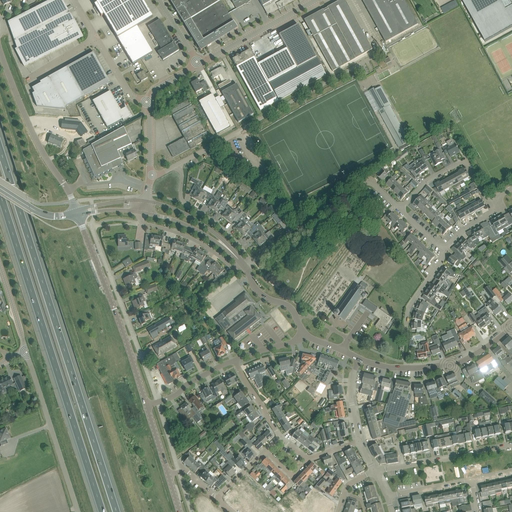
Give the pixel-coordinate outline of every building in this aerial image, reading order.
[(74,20),(61,0),(51,0),(8,22),(17,49),(15,50),(24,66),(82,36),(74,20)] [(141,0),(94,0),(97,4),(94,5),(101,17),(103,15),(133,64),(152,53),(137,27),(152,18),(141,0)] [(219,0),(169,0),(173,6),(174,7),(175,10),(176,11),(178,15),(181,19),(181,20),(182,21),(184,20),(185,22),(183,23),(198,48),(200,51),(207,47),(212,44),(238,28),(237,27),(234,23),(228,13),(220,0),(219,0)] [(231,0),(236,9),(251,1),(250,0),(231,0)] [(271,13),(271,12),(293,0),(259,0),(266,13),(267,15),(271,13)] [(304,20),(333,71),(372,50),(344,0),(340,0),(327,7),(327,8),(323,10),(304,20)] [(362,0),(386,43),(397,36),(418,25),(404,0),(362,0)] [(456,0),(441,8),(444,14),(459,6),(456,0)] [(511,0),(461,0),(485,42),(511,26),(511,0)] [(179,51),(176,47),(159,19),(147,27),(162,50),(158,52),(163,60),(179,51)] [(279,35),(297,68),(316,58),(298,25),(279,35)] [(297,68),(268,84),(266,80),(270,77),(265,68),(261,70),(254,58),(250,50),(241,55),(241,56),(239,57),(239,56),(238,55),(237,55),(236,56),(236,57),(232,59),(260,111),(325,75),(316,58),(297,68)] [(37,107),(65,110),(65,107),(110,82),(96,59),(97,58),(94,52),(84,57),(85,59),(67,69),(67,67),(58,72),(58,74),(50,78),(49,77),(40,82),(41,83),(32,88),(34,93),(32,94),(37,107)] [(231,82),(230,81),(224,70),(224,71),(222,67),(218,69),(218,68),(210,72),(213,76),(210,77),(212,80),(214,79),(214,78),(221,74),(224,80),(222,81),(223,83),(218,86),(219,89),(231,82)] [(148,78),(144,71),(142,68),(139,70),(135,73),(141,82),(148,78)] [(191,83),(193,88),(196,93),(202,89),(204,92),(210,89),(205,81),(200,84),(197,80),(191,83)] [(232,87),(222,92),(222,93),(223,95),(236,118),(238,123),(253,114),(251,110),(236,84),(232,87)] [(374,88),(369,91),(380,110),(379,111),(399,148),(399,147),(400,150),(411,145),(409,142),(410,142),(390,105),(391,105),(381,86),(375,90),(374,88)] [(123,121),(131,117),(124,105),(124,106),(120,109),(110,91),(92,101),(107,128),(123,120),(123,121)] [(212,94),(198,102),(216,135),(230,127),(220,108),(215,99),(212,94)] [(194,111),(197,109),(192,99),(170,111),(185,138),(168,146),(174,157),(209,138),(194,111)] [(62,121),(61,129),(76,130),(81,137),(87,132),(80,123),(65,121),(62,121)] [(124,128),(92,145),(97,155),(115,147),(117,151),(130,145),(131,145),(124,128)] [(48,143),(60,148),(64,140),(51,135),(48,143)] [(77,149),(86,145),(83,139),(74,142),(77,149)] [(448,146),(443,149),(446,155),(449,153),(451,157),(454,155),(454,154),(459,151),(460,151),(457,147),(456,144),(450,147),(449,146),(448,146)] [(84,150),(83,150),(95,177),(123,164),(120,158),(126,156),(128,160),(133,158),(133,159),(137,157),(137,156),(136,155),(134,150),(133,151),(130,145),(117,151),(115,147),(97,155),(92,145),(90,146),(84,150)] [(429,155),(430,158),(432,162),(435,166),(442,162),(442,160),(445,158),(442,154),(440,149),(434,152),(429,155)] [(421,163),(417,165),(423,172),(424,172),(426,171),(426,170),(428,168),(425,164),(426,163),(425,161),(423,157),(423,158),(419,160),(421,163)] [(423,172),(417,165),(415,162),(410,166),(411,168),(408,170),(410,173),(412,176),(415,180),(419,178),(421,176),(420,175),(423,172)] [(386,169),(385,170),(383,166),(379,169),(375,171),(375,172),(376,171),(378,173),(379,174),(377,176),(383,181),(388,176),(387,174),(389,172),(386,169)] [(467,171),(465,172),(463,169),(458,171),(459,173),(463,180),(464,180),(468,178),(469,180),(471,179),(467,171)] [(454,175),(460,185),(465,183),(463,180),(459,173),(454,175)] [(226,174),(220,182),(226,186),(232,178),(226,174)] [(454,175),(450,178),(454,185),(456,188),(460,185),(454,175)] [(394,176),(390,181),(386,185),(390,188),(396,182),(394,180),(396,178),(396,177),(394,176)] [(445,180),(449,188),(451,190),(453,189),(452,187),(454,185),(450,178),(445,180)] [(445,180),(440,183),(445,190),(449,188),(445,180)] [(192,197),(197,200),(203,189),(200,188),(203,184),(197,181),(192,190),(195,192),(192,197)] [(445,190),(440,183),(440,181),(435,184),(440,193),(445,190)] [(400,186),(396,182),(390,188),(394,192),(400,186)] [(398,196),(404,189),(402,188),(404,186),(402,184),(400,186),(394,192),(398,196)] [(401,201),(408,193),(409,191),(409,190),(406,187),(404,189),(398,196),(397,197),(401,201)] [(203,189),(197,200),(202,203),(205,198),(208,199),(211,194),(209,193),(206,191),(203,189)] [(210,202),(207,206),(212,210),(219,198),(223,193),(219,191),(216,197),(212,195),(211,194),(208,199),(211,201),(210,202)] [(219,198),(212,210),(217,213),(220,209),(221,208),(223,209),(227,204),(228,202),(229,202),(228,202),(223,199),(226,195),(223,193),(219,198)] [(417,208),(418,207),(426,199),(422,196),(420,196),(420,197),(412,204),(417,208)] [(430,202),(426,199),(418,207),(421,211),(428,205),(430,202)] [(482,200),(477,203),(481,210),(484,208),(484,207),(485,206),(482,200)] [(472,205),(475,212),(476,211),(477,212),(480,211),(481,210),(477,203),(472,205)] [(234,210),(232,208),(227,204),(223,209),(226,211),(225,212),(222,216),(227,220),(233,212),(234,210)] [(272,205),(268,208),(273,214),(276,211),(272,205)] [(425,215),(431,208),(428,205),(421,211),(425,215)] [(467,208),(471,215),(472,215),(475,213),(474,212),(475,212),(472,205),(467,208)] [(431,208),(425,215),(429,218),(437,210),(433,206),(431,208)] [(466,217),(462,211),(461,208),(455,211),(456,214),(458,214),(459,216),(462,221),(462,220),(465,218),(465,217),(466,217)] [(471,216),(471,215),(467,208),(462,211),(466,217),(467,216),(467,217),(471,216)] [(235,219),(238,221),(242,216),(241,216),(244,213),(240,210),(238,212),(235,209),(234,210),(233,212),(227,220),(231,224),(235,219)] [(437,210),(435,212),(429,218),(433,222),(438,217),(441,214),(437,210)] [(391,214),(389,212),(384,217),(388,221),(387,222),(389,224),(391,222),(397,216),(394,213),(393,214),(392,213),(391,214)] [(497,217),(503,229),(511,224),(509,219),(506,220),(503,214),(497,217)] [(249,222),(250,222),(247,219),(246,221),(242,216),(238,221),(240,223),(236,228),(240,232),(247,225),(248,224),(249,222)] [(399,220),(400,218),(397,216),(391,222),(393,224),(391,226),(393,228),(400,220),(399,220)] [(436,227),(445,218),(443,216),(440,219),(438,217),(433,222),(432,223),(436,227)] [(491,228),(497,240),(501,238),(498,232),(503,229),(497,217),(491,221),(494,227),(491,228)] [(436,227),(440,230),(449,222),(447,220),(445,218),(436,227)] [(400,220),(393,228),(395,230),(397,227),(399,229),(405,223),(402,220),(401,221),(400,220)] [(248,224),(247,225),(240,232),(244,236),(248,232),(251,234),(255,231),(257,228),(253,224),(252,224),(250,222),(249,222),(248,224)] [(440,230),(439,232),(443,235),(449,230),(452,227),(451,227),(453,226),(449,222),(440,230)] [(402,234),(404,236),(406,234),(404,232),(408,228),(407,227),(408,226),(405,223),(399,229),(403,233),(402,234)] [(252,237),(256,242),(265,235),(263,232),(264,232),(264,231),(264,230),(260,225),(259,226),(257,228),(255,231),(257,234),(252,237)] [(491,228),(490,227),(490,225),(489,226),(483,229),(481,226),(477,229),(481,237),(483,240),(489,236),(491,235),(495,241),(496,240),(497,240),(491,228)] [(469,237),(471,240),(475,245),(479,243),(479,242),(479,241),(479,240),(478,239),(481,237),(477,229),(472,231),(474,235),(469,237)] [(265,235),(256,242),(259,247),(265,242),(268,245),(272,242),(273,242),(276,239),(274,236),(270,239),(266,234),(265,235)] [(118,247),(122,246),(128,246),(128,241),(126,241),(126,235),(118,236),(118,244),(118,247)] [(145,244),(144,247),(144,250),(147,251),(148,247),(151,247),(152,246),(156,246),(157,236),(151,235),(151,239),(149,239),(148,240),(145,240),(145,244)] [(409,242),(411,243),(416,237),(413,235),(412,236),(411,235),(408,238),(404,242),(406,244),(409,242)] [(161,247),(163,247),(163,249),(166,250),(167,244),(164,243),(164,242),(162,241),(163,237),(157,236),(156,246),(161,247)] [(416,237),(411,243),(412,245),(410,248),(412,249),(419,242),(418,241),(419,241),(417,238),(416,237)] [(476,247),(475,245),(471,240),(468,242),(463,238),(459,243),(465,249),(468,247),(472,249),(472,248),(474,249),(476,247)] [(166,250),(165,253),(168,254),(170,251),(171,250),(176,252),(180,242),(174,240),(173,244),(171,243),(170,245),(167,244),(166,250)] [(180,242),(176,252),(182,254),(180,258),(184,260),(185,257),(186,257),(188,251),(185,250),(186,248),(184,248),(185,244),(180,242)] [(410,252),(409,253),(410,254),(411,253),(412,254),(414,251),(416,249),(418,251),(424,245),(424,244),(421,242),(420,243),(419,242),(412,249),(411,251),(410,252)] [(463,251),(465,249),(459,243),(454,248),(458,251),(459,252),(457,254),(456,253),(455,253),(462,260),(463,261),(466,257),(463,251)] [(481,252),(487,247),(485,244),(478,249),(481,252)] [(420,257),(427,250),(426,249),(427,248),(425,245),(424,245),(418,251),(420,253),(418,255),(420,257)] [(192,252),(188,251),(186,257),(185,257),(184,260),(183,260),(186,262),(189,261),(190,259),(192,260),(193,259),(196,261),(201,252),(196,249),(194,252),(192,251),(192,252)] [(424,256),(426,258),(432,252),(431,252),(428,250),(427,250),(420,257),(422,259),(424,256)] [(201,252),(196,261),(200,264),(196,270),(200,273),(208,263),(205,261),(206,259),(204,258),(206,255),(201,252)] [(434,255),(433,253),(432,252),(426,258),(428,260),(426,262),(428,264),(430,263),(435,257),(434,256),(434,255)] [(459,263),(462,260),(455,253),(455,254),(456,254),(454,257),(453,256),(452,256),(447,262),(451,265),(454,266),(455,265),(458,267),(460,264),(459,263)] [(511,273),(511,271),(511,268),(503,258),(499,262),(505,269),(506,267),(511,273)] [(132,264),(129,259),(123,263),(126,268),(132,264)] [(472,264),(475,268),(480,264),(477,260),(472,264)] [(148,261),(142,263),(136,265),(132,267),(134,272),(145,269),(150,266),(148,261)] [(213,274),(220,266),(216,262),(214,263),(214,264),(213,265),(211,264),(210,265),(208,263),(200,273),(202,275),(206,269),(207,270),(210,273),(211,272),(213,274)] [(214,286),(219,282),(224,278),(222,276),(223,274),(221,273),(224,270),(220,266),(213,274),(215,276),(214,277),(214,278),(215,279),(211,283),(214,286)] [(457,274),(450,269),(448,272),(443,268),(439,273),(447,279),(449,277),(455,278),(457,274)] [(128,278),(124,279),(126,287),(131,285),(135,284),(135,283),(134,279),(136,279),(136,278),(138,278),(136,274),(135,275),(134,273),(132,274),(129,275),(130,277),(128,278)] [(445,281),(447,279),(439,273),(435,279),(440,282),(438,285),(446,290),(448,286),(445,281)] [(147,294),(153,291),(158,290),(155,284),(145,288),(147,294)] [(431,284),(427,289),(435,295),(437,293),(443,294),(444,293),(446,290),(438,285),(436,288),(432,284),(431,284)] [(364,299),(367,295),(363,292),(364,291),(364,292),(364,291),(364,290),(364,291),(359,287),(359,286),(358,287),(356,290),(356,289),(355,289),(353,291),(352,291),(352,292),(350,295),(349,295),(349,296),(347,300),(346,299),(347,300),(346,300),(343,303),(344,303),(343,303),(343,304),(344,304),(341,308),(341,307),(340,308),(341,308),(338,312),(338,311),(338,312),(337,311),(335,315),(345,322),(362,298),(364,299)] [(485,289),(488,294),(492,299),(496,296),(488,287),(485,289)] [(496,288),(492,291),(496,295),(496,296),(501,302),(504,300),(504,301),(508,305),(511,300),(511,296),(511,295),(510,294),(506,297),(502,293),(501,293),(501,292),(500,293),(496,288)] [(427,301),(431,304),(434,306),(440,311),(442,307),(440,305),(437,303),(434,298),(435,295),(427,289),(424,295),(429,298),(427,301)] [(247,330),(261,319),(254,311),(252,309),(249,305),(253,302),(247,294),(243,297),(242,295),(235,301),(236,302),(215,319),(218,323),(225,332),(226,330),(234,340),(247,330)] [(203,295),(196,300),(200,305),(202,303),(203,304),(207,300),(203,295)] [(137,300),(132,302),(135,310),(140,308),(144,306),(145,309),(148,307),(145,301),(143,296),(141,296),(138,297),(139,300),(137,300)] [(502,310),(498,306),(497,304),(497,305),(494,302),(492,299),(487,304),(489,308),(491,310),(496,315),(502,310)] [(375,326),(381,330),(382,331),(387,325),(392,318),(388,315),(378,308),(366,300),(362,305),(374,313),(381,318),(375,326)] [(419,303),(416,309),(418,310),(424,312),(426,308),(427,308),(429,305),(427,304),(423,301),(421,304),(419,303)] [(486,307),(478,312),(480,315),(482,318),(487,325),(487,326),(490,323),(492,321),(489,317),(488,315),(490,313),(486,307)] [(141,325),(146,324),(145,322),(151,319),(149,313),(148,314),(147,312),(150,311),(150,309),(147,310),(143,312),(144,315),(142,316),(143,318),(139,319),(141,325)] [(414,313),(413,319),(415,319),(421,320),(422,316),(424,316),(425,313),(424,312),(418,310),(416,313),(414,313)] [(469,313),(467,314),(474,325),(475,324),(477,323),(478,325),(479,326),(481,329),(484,327),(484,328),(487,326),(487,325),(482,318),(478,320),(476,318),(474,315),(473,313),(470,315),(469,313)] [(152,326),(147,330),(152,339),(158,336),(156,333),(172,324),(168,317),(154,325),(154,326),(153,327),(152,326)] [(462,317),(459,320),(461,324),(470,338),(475,335),(474,332),(474,331),(471,326),(469,328),(465,322),(462,317)] [(412,323),(412,329),(417,329),(420,329),(421,329),(421,333),(425,332),(428,329),(424,329),(424,325),(422,325),(423,321),(421,320),(415,319),(414,323),(412,323)] [(465,342),(470,338),(461,324),(458,327),(461,333),(459,334),(459,335),(462,339),(463,339),(465,342)] [(454,338),(458,337),(455,329),(451,331),(452,334),(449,336),(451,340),(443,343),(446,351),(458,346),(454,338)] [(435,344),(429,346),(430,349),(433,355),(440,353),(437,345),(440,344),(439,339),(437,335),(435,336),(435,337),(433,338),(434,340),(433,340),(435,344)] [(159,357),(163,354),(176,346),(170,336),(153,346),(159,357)] [(227,345),(224,341),(222,337),(216,340),(219,346),(216,348),(214,349),(215,351),(216,353),(218,357),(225,353),(222,347),(227,345)] [(511,347),(506,341),(503,344),(506,348),(509,351),(509,350),(511,353),(511,347)] [(415,351),(415,352),(415,353),(415,354),(416,355),(418,355),(418,359),(425,358),(426,358),(426,357),(427,357),(426,353),(430,352),(430,349),(429,346),(428,342),(421,343),(422,346),(419,346),(419,350),(416,350),(415,351)] [(188,343),(185,345),(186,347),(185,347),(188,353),(189,353),(193,351),(189,345),(188,343)] [(200,355),(202,357),(204,362),(211,358),(205,347),(203,349),(205,353),(200,355)] [(508,358),(499,347),(493,352),(498,358),(501,356),(505,361),(507,364),(508,364),(511,367),(511,359),(510,357),(508,358)] [(337,366),(339,361),(335,359),(335,360),(325,356),(321,354),(316,367),(317,367),(320,369),(320,370),(322,371),(324,367),(325,368),(324,370),(327,371),(328,367),(331,369),(331,370),(336,372),(338,366),(337,366)] [(314,365),(312,363),(315,360),(313,357),(303,355),(302,360),(306,361),(307,362),(302,366),(296,361),(295,363),(292,373),(298,379),(299,378),(301,380),(301,379),(302,379),(305,375),(306,375),(309,372),(314,365)] [(496,364),(490,355),(482,360),(488,370),(489,372),(498,366),(497,364),(496,364)] [(161,362),(157,364),(167,384),(181,377),(177,370),(174,364),(177,363),(176,362),(174,357),(173,356),(161,362)] [(182,363),(184,367),(186,371),(193,368),(191,363),(193,362),(190,356),(184,359),(186,361),(182,363)] [(289,374),(292,373),(295,363),(296,360),(292,359),(291,363),(289,364),(288,359),(279,361),(280,365),(278,366),(279,369),(280,369),(280,372),(287,370),(289,374)] [(482,360),(477,363),(479,367),(478,367),(480,370),(481,370),(481,372),(483,373),(488,370),(482,360)] [(480,371),(478,371),(475,364),(462,370),(465,377),(466,378),(470,376),(472,381),(474,379),(476,383),(485,378),(484,376),(484,377),(482,374),(481,372),(481,370),(480,371)] [(262,374),(266,372),(264,369),(262,365),(254,369),(263,387),(267,385),(262,374)] [(317,367),(316,367),(314,365),(309,372),(311,374),(317,367)] [(267,369),(272,377),(276,374),(271,366),(267,369)] [(320,374),(317,380),(320,382),(326,386),(327,386),(331,385),(333,384),(331,383),(329,382),(331,379),(333,375),(327,371),(324,370),(325,368),(324,367),(322,371),(320,373),(320,374)] [(259,389),(263,387),(254,369),(247,372),(251,380),(254,379),(259,389)] [(233,373),(224,378),(228,386),(234,383),(237,381),(236,380),(233,373)] [(446,377),(448,382),(449,385),(450,384),(451,386),(458,383),(457,382),(458,381),(454,374),(446,377)] [(360,393),(360,394),(369,396),(368,401),(370,402),(371,400),(374,401),(377,391),(379,383),(375,383),(376,380),(376,378),(377,378),(365,375),(364,379),(362,384),(363,384),(362,389),(361,389),(360,393)] [(20,391),(26,388),(21,376),(14,379),(20,391)] [(0,392),(1,395),(7,392),(5,389),(13,385),(12,382),(10,377),(9,378),(8,377),(6,378),(6,379),(0,381),(0,392)] [(503,381),(498,377),(494,382),(503,391),(505,389),(507,387),(508,385),(503,381)] [(437,381),(439,385),(440,388),(443,387),(444,390),(447,388),(443,378),(437,381)] [(378,389),(375,402),(380,403),(384,387),(390,388),(392,381),(383,379),(381,390),(378,389)] [(212,386),(215,390),(215,391),(213,392),(216,397),(219,396),(217,393),(220,391),(222,395),(227,392),(225,388),(223,384),(221,380),(216,382),(217,383),(212,386)] [(385,412),(382,420),(383,423),(393,428),(397,429),(398,429),(407,399),(410,391),(410,389),(411,384),(397,381),(395,388),(393,394),(391,394),(387,405),(385,412)] [(435,381),(426,384),(428,392),(432,391),(433,394),(437,393),(438,397),(439,400),(446,397),(439,390),(439,389),(437,389),(435,381)] [(315,390),(314,392),(319,395),(321,395),(326,386),(320,382),(315,390)] [(329,400),(333,400),(338,400),(338,395),(341,395),(341,386),(336,387),(333,387),(334,396),(329,396),(329,400)] [(423,396),(423,393),(423,386),(415,386),(415,393),(415,398),(420,398),(422,402),(422,405),(428,405),(426,396),(423,396)] [(212,395),(210,391),(208,387),(201,391),(202,393),(204,396),(201,397),(202,399),(204,401),(205,402),(205,403),(211,400),(210,398),(209,396),(212,395)] [(455,390),(452,394),(459,399),(462,395),(455,390)] [(495,401),(484,391),(480,396),(491,406),(491,405),(493,407),(497,403),(495,401)] [(241,393),(237,395),(234,397),(238,403),(245,398),(241,393)] [(224,401),(226,404),(233,399),(231,396),(224,401)] [(195,397),(189,401),(194,407),(192,409),(196,414),(201,421),(205,426),(206,425),(206,424),(207,424),(203,419),(199,413),(198,411),(203,407),(201,405),(199,402),(198,401),(195,397)] [(249,403),(245,398),(238,403),(242,408),(245,406),(249,403)] [(337,411),(343,410),(342,402),(337,403),(336,403),(336,405),(334,406),(334,405),(329,406),(330,408),(331,412),(334,412),(337,411)] [(369,406),(364,408),(365,411),(367,417),(369,424),(376,422),(374,415),(379,413),(382,412),(385,412),(387,405),(375,402),(372,402),(372,405),(369,406)] [(186,403),(181,408),(185,412),(181,415),(186,421),(189,418),(187,416),(190,414),(193,417),(196,414),(192,409),(191,408),(191,409),(189,407),(186,403)] [(276,415),(281,412),(279,408),(282,406),(281,404),(278,406),(272,410),(276,415)] [(251,406),(247,409),(244,411),(243,412),(241,410),(234,414),(237,419),(246,413),(248,417),(255,412),(251,406)] [(438,416),(435,406),(429,407),(432,417),(438,416)] [(252,422),(255,420),(259,417),(255,412),(248,417),(252,422)] [(285,418),(281,412),(276,415),(279,421),(285,418)] [(285,419),(287,418),(286,417),(285,418),(279,421),(282,427),(288,423),(285,419)] [(393,428),(383,423),(382,420),(381,421),(376,422),(369,424),(372,434),(374,440),(375,440),(385,437),(397,433),(397,429),(393,428)] [(314,421),(310,426),(315,429),(319,423),(315,421),(314,422),(314,421)] [(495,422),(492,423),(495,435),(501,434),(500,425),(496,426),(495,422)] [(251,423),(245,426),(246,427),(247,429),(248,430),(250,432),(254,427),(251,423)] [(288,423),(282,427),(286,432),(292,429),(295,427),(293,425),(290,427),(288,423)] [(347,430),(346,423),(339,424),(335,425),(335,428),(340,427),(341,431),(337,431),(337,432),(347,430)] [(435,426),(435,423),(426,425),(429,437),(433,436),(431,427),(435,426)] [(486,424),(487,428),(489,438),(493,437),(492,436),(495,435),(492,423),(486,424)] [(489,438),(487,428),(486,425),(483,426),(480,426),(482,438),(485,437),(485,439),(489,438)] [(462,427),(461,427),(461,426),(457,427),(457,428),(456,428),(457,432),(457,436),(459,445),(466,443),(464,435),(459,436),(459,432),(463,431),(462,427)] [(480,440),(480,439),(482,438),(480,426),(473,428),(476,439),(476,440),(480,440)] [(0,430),(0,442),(1,446),(9,443),(7,444),(6,440),(10,439),(8,434),(7,432),(6,429),(0,430)] [(265,429),(263,430),(266,433),(263,436),(268,441),(272,436),(265,429)] [(292,437),(297,441),(302,434),(303,433),(298,429),(296,432),(295,432),(292,437)] [(348,436),(347,430),(337,432),(339,441),(343,440),(342,438),(348,436)] [(470,433),(467,434),(466,431),(463,431),(464,435),(466,443),(472,442),(471,437),(470,433)] [(397,433),(385,437),(385,439),(392,437),(394,444),(396,443),(395,435),(398,434),(397,433)] [(444,435),(445,439),(447,447),(453,446),(450,433),(448,434),(444,435)] [(459,445),(457,436),(454,437),(453,433),(450,433),(453,446),(459,445)] [(302,445),(306,440),(308,438),(302,434),(297,441),(302,445)] [(302,445),(307,449),(311,444),(313,441),(315,439),(310,435),(308,438),(306,440),(302,445)] [(258,440),(258,441),(263,445),(268,441),(263,436),(258,440)] [(434,450),(440,448),(438,440),(438,436),(435,436),(436,440),(432,441),(433,445),(434,450)] [(263,445),(258,441),(258,440),(255,437),(252,440),(252,441),(251,442),(253,445),(254,446),(258,450),(263,445)] [(428,442),(424,443),(423,439),(421,439),(421,440),(423,452),(426,451),(426,453),(430,452),(430,451),(429,446),(428,442)] [(447,447),(445,439),(438,440),(440,448),(447,447)] [(417,453),(423,452),(421,440),(418,440),(419,444),(415,445),(417,453)] [(217,441),(214,444),(220,451),(223,449),(217,441)] [(320,446),(313,441),(311,444),(307,449),(313,453),(315,450),(316,451),(320,446)] [(377,444),(378,444),(376,441),(375,442),(376,445),(370,448),(375,458),(376,458),(380,464),(387,463),(387,465),(399,463),(398,454),(394,455),(386,456),(386,457),(381,458),(380,456),(382,455),(378,447),(377,444)] [(408,442),(411,454),(417,453),(415,445),(414,441),(408,442)] [(404,456),(411,454),(408,442),(406,442),(405,444),(406,446),(402,447),(404,456)] [(243,456),(244,455),(248,459),(253,454),(249,450),(246,447),(245,448),(244,449),(240,453),(243,456)] [(338,463),(355,454),(352,448),(344,452),(346,456),(340,459),(337,454),(334,455),(338,463)] [(222,449),(220,452),(227,460),(231,464),(233,462),(239,468),(244,463),(241,460),(238,457),(236,455),(235,457),(234,457),(230,452),(227,455),(222,449)] [(184,463),(190,468),(195,462),(192,459),(194,457),(189,452),(187,454),(187,453),(184,456),(185,457),(187,459),(184,463)] [(358,460),(355,454),(338,463),(339,466),(349,461),(350,464),(358,460)] [(329,467),(333,466),(332,461),(330,456),(322,459),(324,464),(325,465),(328,464),(329,467)] [(214,465),(216,468),(219,465),(215,460),(217,458),(215,457),(210,461),(212,463),(214,465)] [(264,470),(266,468),(271,463),(266,458),(259,466),(264,470)] [(361,466),(358,460),(350,464),(352,467),(343,472),(344,475),(348,473),(353,470),(361,466)] [(195,462),(190,468),(195,473),(198,469),(201,472),(206,467),(205,467),(200,462),(198,464),(195,462)] [(266,468),(271,472),(276,468),(271,463),(266,468)] [(307,468),(312,472),(315,469),(318,472),(319,470),(317,468),(315,466),(312,463),(307,468)] [(227,469),(224,471),(226,474),(230,477),(235,472),(231,468),(233,466),(231,464),(229,466),(227,469)] [(334,473),(339,477),(344,480),(345,479),(337,465),(334,467),(337,471),(334,473)] [(353,470),(356,476),(364,472),(361,466),(353,470)] [(200,477),(206,482),(211,476),(208,473),(210,471),(207,468),(206,467),(201,472),(203,474),(200,477)] [(276,468),(271,472),(274,475),(269,480),(271,482),(274,479),(280,472),(276,468)] [(310,475),(312,472),(307,468),(303,473),(308,477),(309,479),(310,479),(312,482),(313,482),(314,480),(311,478),(312,477),(310,475)] [(219,477),(223,474),(218,469),(214,473),(219,477)] [(255,480),(260,474),(258,471),(255,474),(253,472),(250,475),(255,480)] [(274,479),(275,481),(278,484),(281,482),(285,477),(280,472),(274,479)] [(298,478),(303,482),(308,477),(303,473),(298,478)] [(219,488),(227,480),(222,475),(219,479),(216,477),(214,479),(211,476),(206,482),(211,487),(214,484),(219,488)] [(283,493),(284,492),(287,488),(286,486),(290,482),(285,477),(281,482),(284,485),(279,489),(283,493)] [(296,480),(294,482),(297,486),(298,487),(301,489),(303,488),(306,485),(303,482),(298,478),(296,480)] [(328,481),(327,482),(331,485),(337,489),(342,482),(338,479),(337,478),(336,479),(334,482),(333,481),(329,478),(328,481)] [(320,489),(326,483),(321,479),(316,485),(320,489)] [(494,484),(496,493),(502,492),(501,489),(500,482),(494,484)] [(269,484),(267,486),(265,488),(270,493),(273,489),(274,488),(272,486),(269,484)] [(496,493),(494,484),(487,485),(490,496),(496,494),(496,493)] [(327,493),(328,493),(332,496),(337,489),(331,485),(328,489),(329,489),(327,493)] [(484,493),(489,492),(487,485),(481,486),(482,490),(482,492),(480,492),(481,496),(482,498),(485,497),(484,493)] [(364,487),(364,489),(365,489),(368,498),(366,499),(367,501),(369,500),(370,504),(366,505),(367,510),(373,508),(373,511),(383,511),(381,503),(380,504),(378,498),(377,498),(374,486),(367,488),(366,486),(364,487)] [(251,488),(248,491),(253,496),(251,498),(256,502),(261,498),(259,496),(257,494),(256,493),(254,491),(253,490),(251,488)] [(461,504),(460,498),(462,498),(467,497),(466,492),(463,493),(462,490),(456,491),(458,502),(459,505),(461,504)] [(248,491),(244,496),(254,505),(256,502),(251,498),(253,496),(248,491)] [(458,502),(456,491),(450,493),(451,500),(452,503),(458,502)] [(316,496),(317,495),(313,492),(309,498),(317,503),(320,499),(316,496)] [(445,501),(444,494),(437,495),(439,502),(439,505),(446,504),(445,501)] [(244,496),(239,500),(240,501),(244,505),(246,503),(251,508),(254,505),(244,496)] [(415,505),(422,504),(420,496),(413,497),(414,501),(415,505)] [(425,497),(426,502),(426,505),(427,508),(429,507),(433,506),(433,504),(431,496),(425,497)] [(325,498),(322,503),(329,508),(332,503),(325,498)] [(346,506),(355,509),(357,510),(358,507),(356,507),(357,503),(356,503),(357,501),(350,498),(349,500),(348,500),(346,506)] [(415,505),(414,501),(410,502),(409,499),(400,500),(401,506),(402,506),(402,507),(401,508),(411,506),(415,505)] [(239,500),(237,503),(245,511),(247,511),(251,508),(246,503),(244,505),(240,501),(239,500)] [(322,503),(319,507),(325,511),(329,508),(322,503)]
